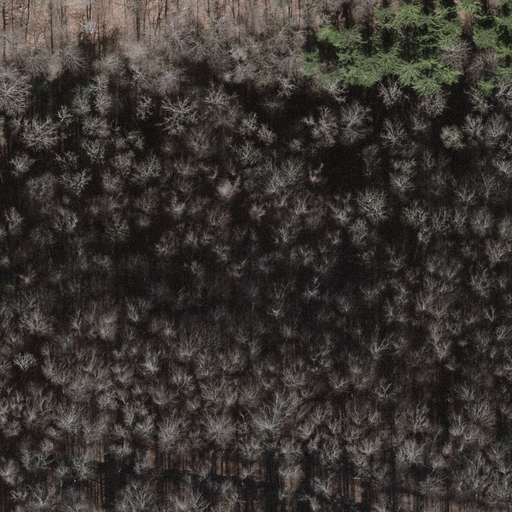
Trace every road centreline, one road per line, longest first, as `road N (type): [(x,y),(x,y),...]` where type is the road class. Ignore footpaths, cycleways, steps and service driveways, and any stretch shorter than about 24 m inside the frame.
road 1 (track): [(0,145),(208,136),(374,113),(511,122)]
road 2 (track): [(0,458),(172,463),(447,511)]
